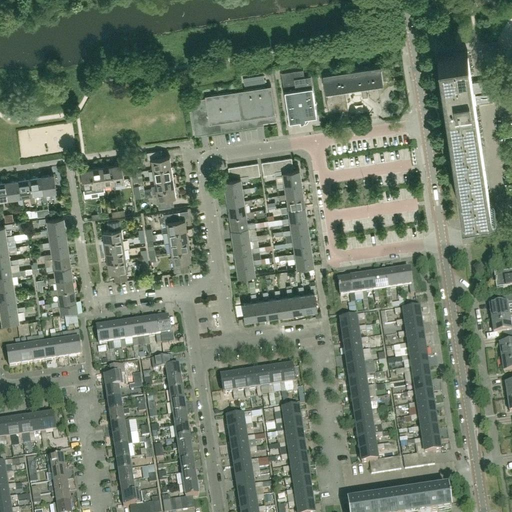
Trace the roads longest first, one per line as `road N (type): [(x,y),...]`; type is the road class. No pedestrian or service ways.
road 1 (residential): [(317,360),(337,494),(477,472)]
road 2 (residential): [(220,281),(206,163),(315,141)]
road 3 (residential): [(441,243),(349,255),(333,250),(315,141)]
road 4 (residential): [(477,472),(496,450),(471,296),(447,283)]
road 5 (tertiary): [(447,283),(475,461)]
road 6 (residential): [(216,511),(193,350)]
road 7 (residential): [(511,206),(500,201),(486,112),(511,103)]
road 8 (tertiary): [(403,0),(424,123)]
road 9 (tertiary): [(424,123),(441,243)]
